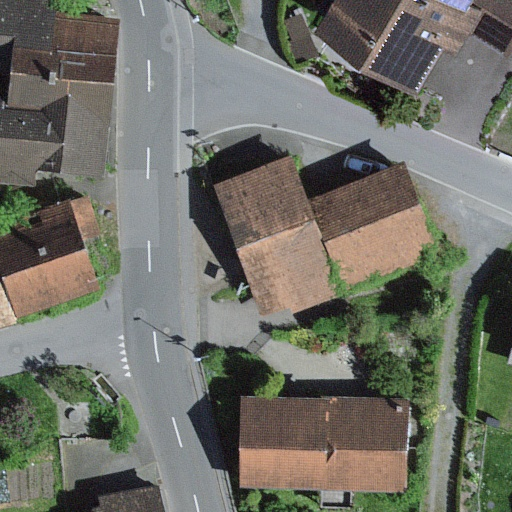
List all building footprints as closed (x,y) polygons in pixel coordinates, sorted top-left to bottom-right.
[(511,0),(335,0),(319,28),(424,91),(453,43),(461,48),(472,30),(493,42),(511,53),(511,52),(511,0)] [(52,7),(0,2),(0,82),(6,83),(4,104),(0,103),(0,191),(42,195),(43,182),(101,187),(115,25),(51,20),(52,7)] [(289,159),(210,189),(261,321),(287,311),(290,319),(343,299),(341,295),(437,259),(402,166),(306,202),(289,159)] [(0,229),(0,332),(14,328),(13,324),(97,297),(78,245),(99,237),(86,199),(0,229)] [(324,404),(237,401),(234,495),(404,501),(407,404),(324,401),(324,404)] [(97,511),(162,511),(159,488),(95,500),(97,511)]
